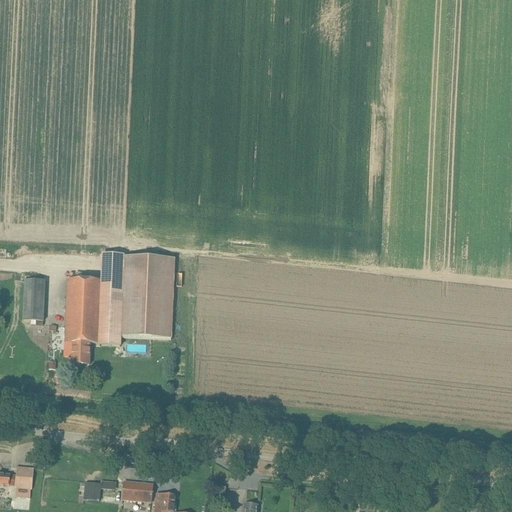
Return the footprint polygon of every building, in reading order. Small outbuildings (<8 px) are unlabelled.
[(90,344),(98,345),(97,347),(116,348),(121,348),(121,338),(151,339),(171,340),(175,260),(124,258),(124,256),(101,255),(101,257),(100,282),(67,281),(65,344),(72,344),(72,358),(71,365),(89,366),(90,344)] [(25,282),(23,322),(42,322),(44,322),(45,283),(25,282)] [(16,487),(16,489),(15,498),(30,499),(31,491),(32,491),(34,470),(34,469),(17,468),(17,473),(16,477),(16,487)] [(0,485),(16,487),(16,477),(0,475),(0,485)] [(116,484),(101,482),(101,486),(100,490),(115,492),(116,484)] [(153,486),(124,483),(122,502),(151,504),(153,486)] [(85,484),(84,501),(99,502),(100,490),(101,486),(85,484)] [(225,489),(214,487),(212,506),(223,507),(225,489)] [(156,495),(154,511),(173,511),(175,497),(156,495)]
